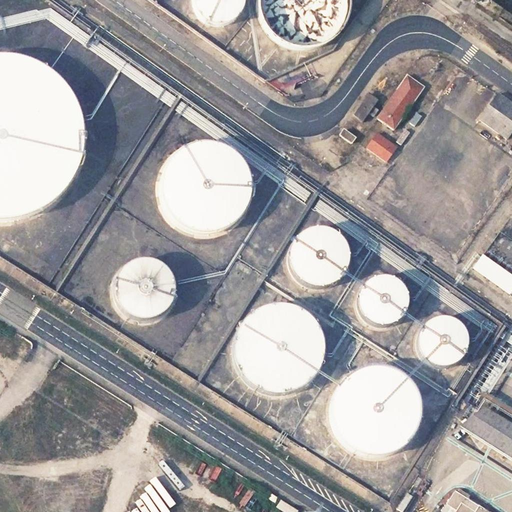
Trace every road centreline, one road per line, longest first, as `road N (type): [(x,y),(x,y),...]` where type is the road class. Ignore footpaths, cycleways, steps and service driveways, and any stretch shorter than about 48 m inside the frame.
road 1 (unknown): [(511,311),(358,200),(308,130)]
road 2 (unknown): [(418,511),(442,475),(458,467),(511,503)]
